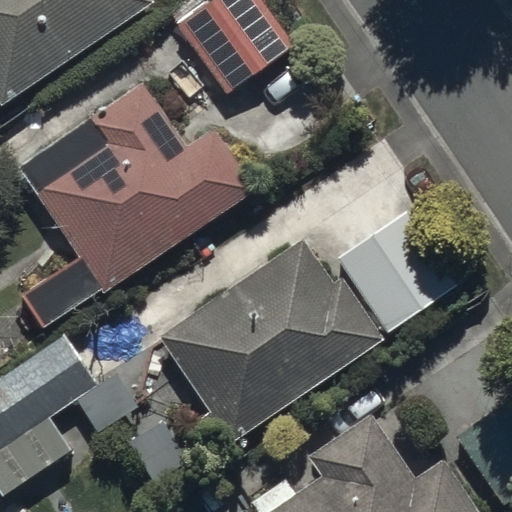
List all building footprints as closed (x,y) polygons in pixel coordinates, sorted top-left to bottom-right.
[(0,0),(0,97),(144,0),(0,0)] [(270,0),(199,0),(178,15),(229,87),(297,39),(270,0)] [(81,248),(21,285),(44,322),(262,188),(220,119),(186,140),(146,76),(24,156),(81,248)] [(305,231),(161,327),(213,405),(198,414),(218,445),(388,333),(345,268),(334,275),(305,231)] [(99,377),(63,326),(0,370),(0,483),(3,488),(73,439),(52,410),(99,377)] [(511,397),(461,430),(505,499),(511,494),(511,397)] [(488,511),(447,452),(420,471),(375,404),(312,447),(326,466),(300,484),(290,470),(251,497),(261,511),(488,511)]
